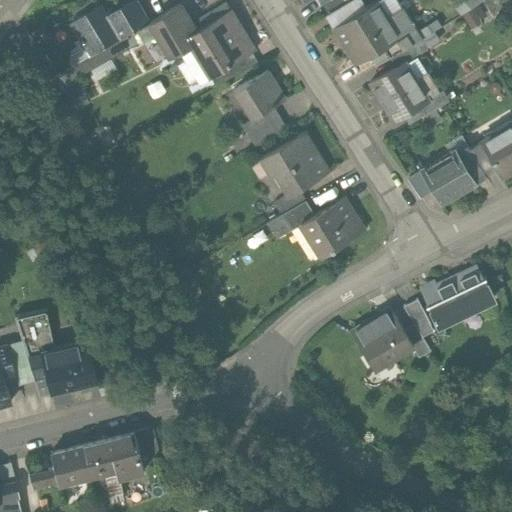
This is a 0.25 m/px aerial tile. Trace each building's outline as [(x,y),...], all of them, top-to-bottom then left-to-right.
[(317,0),(328,16),(348,3),(346,0),(317,0)] [(101,7),(70,25),(89,57),(148,23),(135,1),(106,17),(101,7)] [(386,17),(376,1),(333,27),(356,65),(384,48),(399,38),(399,37),(407,32),(414,43),(422,39),(402,7),(386,17)] [(180,5),(148,23),(154,34),(169,59),(183,53),(200,83),(222,70),(251,54),(254,52),(230,9),(195,30),(180,5)] [(31,23),(11,35),(25,60),(45,48),(31,23)] [(76,80),(154,34),(148,23),(89,57),(58,75),(64,85),(65,86),(76,80)] [(414,43),(407,32),(399,37),(399,38),(384,48),(390,58),(392,56),(414,43)] [(421,55),(414,43),(392,56),(398,67),(405,63),(405,64),(421,55)] [(257,64),(251,54),(222,70),(228,81),(257,64)] [(427,73),(416,80),(405,64),(405,63),(398,67),(370,84),(393,122),(420,106),(428,101),(427,100),(439,93),(427,73)] [(285,100),(268,71),(235,91),(252,120),(273,107),(285,100)] [(85,95),(76,80),(65,86),(64,85),(59,88),(68,105),(85,95)] [(443,91),(439,93),(427,100),(428,101),(420,106),(425,116),(449,101),(443,91)] [(273,107),(252,120),(242,125),(256,149),(287,129),(273,107)] [(511,172),(511,125),(481,145),(497,171),(502,179),(511,172)] [(328,173),(303,132),(263,156),(287,196),(288,198),(297,192),(328,173)] [(470,151),(486,178),(497,171),(481,145),(470,151)] [(458,155),(459,156),(477,185),(486,179),(486,178),(470,151),(468,149),(458,155)] [(477,185),(459,156),(424,178),(432,192),(441,207),(477,185)] [(420,199),(432,192),(424,178),(421,173),(408,181),(420,199)] [(281,218),(304,203),(297,192),(288,198),(287,196),(273,205),(281,218)] [(364,234),(343,198),(312,217),(299,225),(299,226),(320,260),(364,234)] [(289,232),(299,226),(299,225),(312,217),(304,203),(281,218),(289,232)] [(276,240),(289,232),(281,218),(267,226),(276,240)] [(486,283),(485,281),(479,284),(474,273),(463,279),(465,284),(459,287),(455,280),(421,296),(427,310),(426,310),(427,312),(428,311),(438,331),(441,329),(440,329),(458,320),(457,318),(478,308),(479,310),(492,304),(493,304),(494,303),(485,284),(486,283)] [(434,336),(418,304),(403,311),(414,328),(422,342),(434,336)] [(26,357),(39,353),(48,380),(52,395),(100,380),(99,378),(91,351),(88,340),(57,349),(45,311),(15,320),(18,330),(23,346),(26,357)] [(403,335),(391,314),(353,337),(376,374),(412,352),(413,351),(403,335)] [(414,328),(403,335),(413,351),(412,352),(419,363),(431,356),(422,342),(414,328)] [(34,384),(26,357),(23,346),(8,350),(19,388),(34,384)] [(91,351),(99,378),(122,372),(115,358),(102,361),(98,349),(91,351)] [(0,409),(12,406),(7,392),(19,388),(8,350),(0,352),(0,409)] [(39,353),(26,357),(34,384),(48,380),(39,353)] [(141,465),(160,461),(153,431),(134,436),(141,465)] [(134,436),(80,449),(88,481),(102,478),(118,474),(119,481),(144,475),(141,465),(134,436)] [(88,481),(80,449),(50,457),(54,473),(57,484),(59,489),(88,481)] [(0,490),(17,487),(12,466),(0,468),(0,490)] [(57,484),(54,473),(29,479),(32,491),(57,484)] [(119,481),(118,474),(102,478),(108,501),(123,497),(119,481)] [(0,505),(20,500),(17,487),(0,490),(0,505)]
